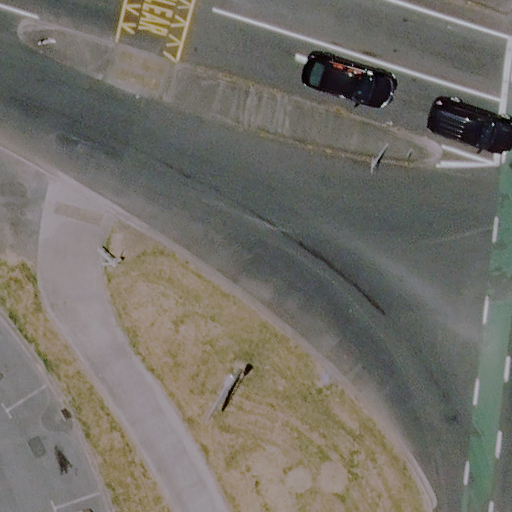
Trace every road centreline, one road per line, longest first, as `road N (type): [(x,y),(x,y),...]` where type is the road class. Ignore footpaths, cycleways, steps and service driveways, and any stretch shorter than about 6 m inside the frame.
road 1 (unclassified): [(137,67),(511,172)]
road 2 (unclassified): [(0,16),(137,67)]
road 3 (unclassified): [(137,67),(254,0)]
